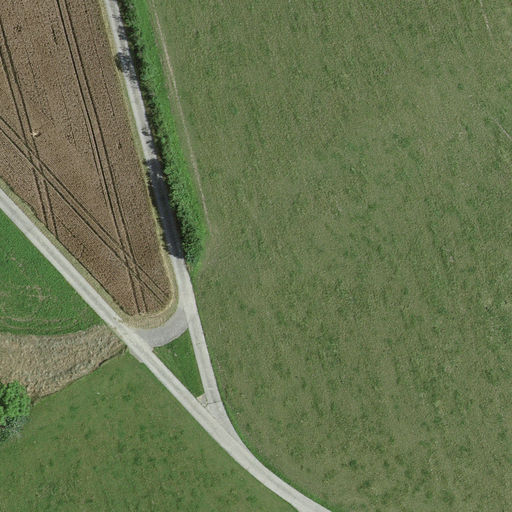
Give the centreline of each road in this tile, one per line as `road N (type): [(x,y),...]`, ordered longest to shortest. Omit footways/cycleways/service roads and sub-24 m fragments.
road 1 (track): [(225,436),(112,0)]
road 2 (track): [(313,511),(225,436),(0,193)]
